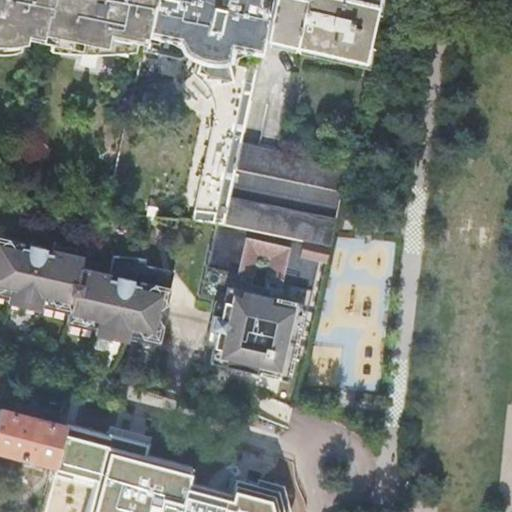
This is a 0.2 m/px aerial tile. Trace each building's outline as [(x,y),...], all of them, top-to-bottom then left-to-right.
[(0,0),(0,36),(17,40),(20,41),(21,37),(22,32),(38,36),(37,41),(40,41),(46,16),(47,16),(48,14),(50,5),(50,0),(0,0)] [(46,16),(40,41),(47,43),(59,45),(60,41),(76,45),(76,48),(78,48),(79,49),(82,50),(82,48),(93,50),(93,53),(95,53),(99,53),(100,49),(102,40),(124,45),(125,40),(132,42),(141,44),(142,40),(145,26),(146,26),(151,0),(50,0),(50,5),(48,14),(47,16),(46,16)] [(151,0),(146,26),(143,40),(153,42),(154,37),(155,32),(172,36),(172,38),(181,40),(182,37),(191,40),(191,42),(199,44),(197,57),(195,67),(192,66),(190,74),(200,81),(205,87),(208,95),(211,103),(212,112),(211,120),(210,126),(189,221),(214,224),(222,225),(227,198),(234,169),(240,143),(262,38),(261,37),(269,0),(151,0)] [(269,0),(261,37),(262,38),(360,61),(373,0),(269,0)] [(21,37),(37,41),(38,36),(22,32),(21,37)] [(191,56),(197,57),(199,44),(191,42),(191,40),(182,37),(181,40),(172,38),(172,36),(155,32),(154,37),(168,42),(184,53),(186,54),(189,55),(191,56)] [(17,40),(0,36),(0,52),(3,53),(10,51),(15,49),(17,40)] [(102,40),(100,49),(103,49),(102,51),(130,50),(132,42),(125,40),(124,45),(102,40)] [(59,45),(47,43),(46,50),(50,50),(54,51),(59,52),(63,52),(68,52),(72,52),(76,53),(77,53),(78,48),(76,48),(76,45),(60,41),(59,45)] [(82,50),(79,49),(79,52),(80,53),(93,56),(94,55),(95,53),(93,53),(93,50),(82,48),(82,50)] [(296,155),(240,143),(234,169),(342,191),(353,140),(337,136),(331,162),(296,155)] [(227,198),(222,225),(329,247),(335,221),(227,198)] [(222,225),(205,302),(214,304),(221,305),(211,351),(208,365),(222,368),(225,371),(228,374),(232,375),(236,377),(240,377),(244,377),(248,376),(251,374),(286,382),(297,337),(300,338),(317,264),(325,266),(329,247),(222,225)] [(0,238),(0,237),(0,297),(8,299),(8,303),(39,310),(40,307),(68,313),(66,324),(80,327),(96,330),(95,335),(127,342),(127,338),(157,345),(162,323),(166,324),(168,311),(169,302),(167,301),(173,271),(144,265),(145,259),(113,256),(110,266),(94,262),(75,258),(77,249),(52,247),(51,255),(44,253),(45,248),(29,244),(28,248),(22,246),(22,243),(0,238)] [(0,451),(54,466),(65,425),(0,407),(0,451)] [(143,443),(65,425),(43,511),(289,511),(284,489),(233,476),(229,493),(184,482),(187,467),(141,455),(143,443)]
